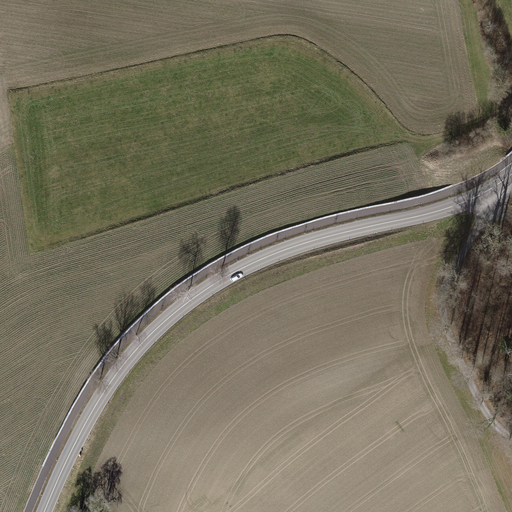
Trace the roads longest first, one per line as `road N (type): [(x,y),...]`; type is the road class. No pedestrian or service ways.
road 1 (secondary): [(511,175),(463,203),(254,262),(182,306),(112,377),(44,511)]
road 2 (track): [(497,201),(455,267),(442,306),(449,339),(499,434),(511,439)]
